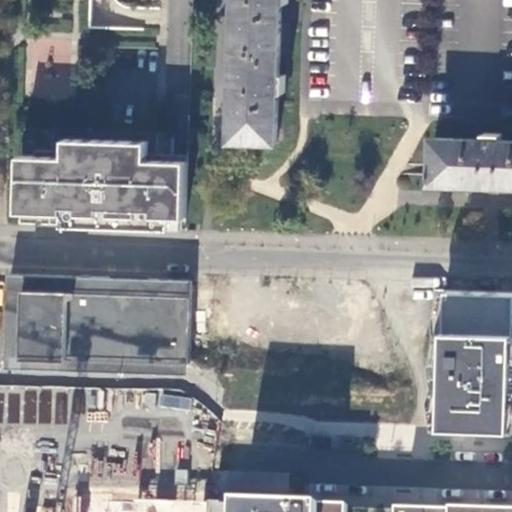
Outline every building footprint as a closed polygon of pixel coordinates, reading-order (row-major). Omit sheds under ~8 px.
[(237,0),(232,141),(278,143),(280,93),(286,93),(287,76),(281,75),(282,21),(283,3),(290,3),(289,0),(237,0)] [(511,140),(504,140),(504,133),(486,133),(486,139),(436,138),(434,182),(511,184),(511,140)] [(21,155),(19,211),(64,213),(64,225),(172,229),(172,216),(187,217),(189,154),(181,154),(149,153),(149,141),(67,138),(66,150),(37,150),(36,155),(21,155)] [(188,368),(192,282),(60,276),(60,274),(0,271),(0,371),(116,376),(116,365),(188,368)] [(511,288),(451,287),(450,318),(446,423),(511,425),(511,288)] [(160,391),(157,404),(189,411),(192,398),(160,391)] [(256,473),(255,492),(287,493),(288,474),(256,473)] [(212,511),(213,492),(81,487),(80,511),(212,511)] [(382,499),(213,492),(212,511),(511,511),(511,503),(464,502),(382,499)]
